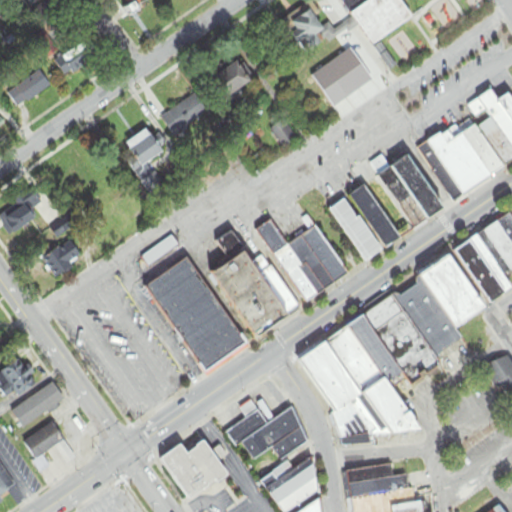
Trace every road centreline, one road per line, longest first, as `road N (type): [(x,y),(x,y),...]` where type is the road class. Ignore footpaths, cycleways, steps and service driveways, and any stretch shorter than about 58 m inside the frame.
road 1 (residential): [(30,320),(215,188),(266,181),(509,9)]
road 2 (primary): [(511,184),(126,453)]
road 3 (residential): [(0,168),(241,0)]
road 4 (secondary): [(126,453),(0,276)]
road 5 (residential): [(334,511),(315,419),(270,354)]
